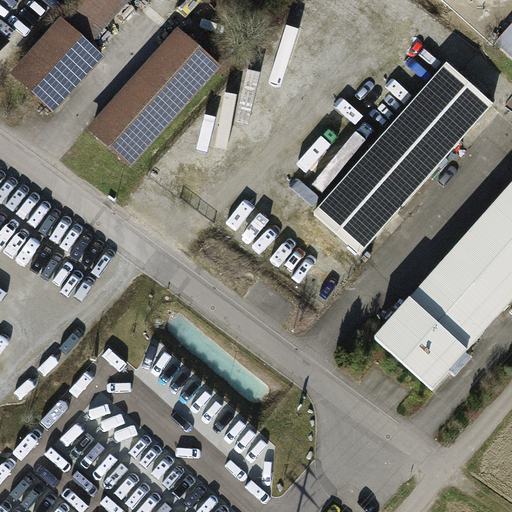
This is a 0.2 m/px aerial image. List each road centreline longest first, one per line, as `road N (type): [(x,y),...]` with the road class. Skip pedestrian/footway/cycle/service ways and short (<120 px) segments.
road 1 (residential): [(0,148),(246,327),(377,454)]
road 2 (track): [(511,401),(406,511)]
